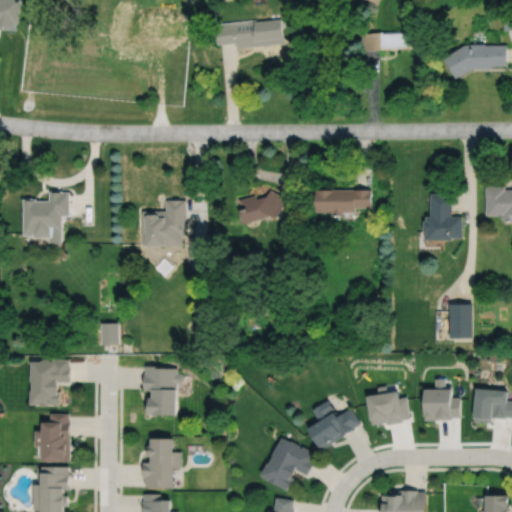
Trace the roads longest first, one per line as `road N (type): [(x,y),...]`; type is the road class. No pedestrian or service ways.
road 1 (residential): [(511,130),(134,133),(0,123)]
road 2 (residential): [(511,460),(393,455),(346,480)]
road 3 (residential): [(107,355),(106,511)]
